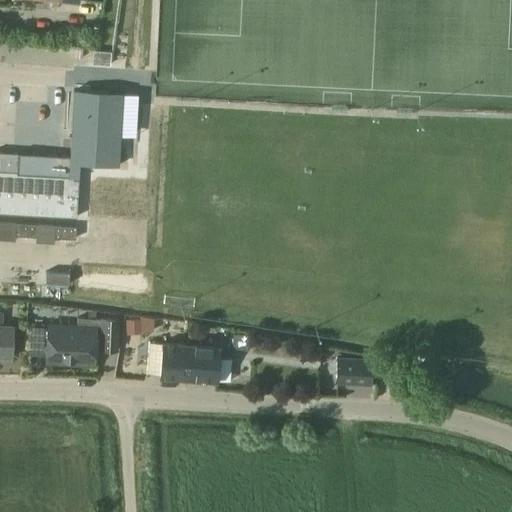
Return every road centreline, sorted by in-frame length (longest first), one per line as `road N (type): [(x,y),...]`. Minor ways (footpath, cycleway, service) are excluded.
road 1 (unclassified): [(511,440),(423,415),(126,396)]
road 2 (unclassified): [(126,396),(0,391)]
